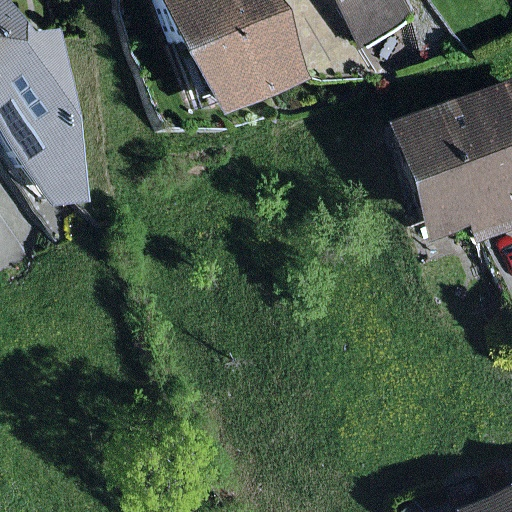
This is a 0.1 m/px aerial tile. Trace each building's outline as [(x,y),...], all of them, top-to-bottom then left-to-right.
[(6,0),(0,0),(0,144),(44,208),(84,203),(63,35),(34,39),(6,0)] [(277,0),(159,0),(202,96),(301,53),(277,0)] [(338,0),(359,33),(412,0),(338,0)] [(511,70),(395,110),(435,229),(511,202),(511,70)] [(511,511),(511,486),(460,508),(461,511),(511,511)]
